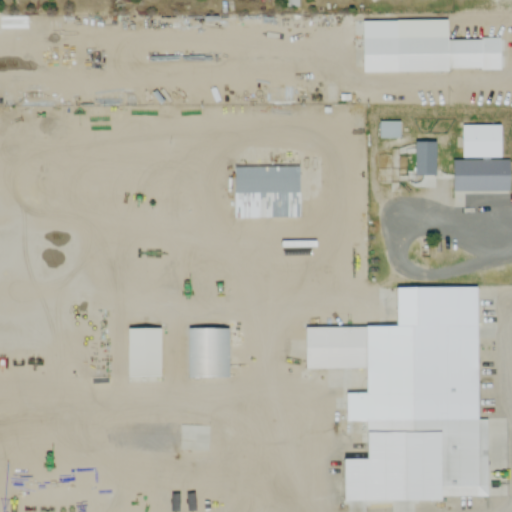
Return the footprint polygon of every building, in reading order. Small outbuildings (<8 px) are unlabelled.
[(363,19),(449,19),(449,40),(501,39),(502,69),(361,72),(363,19)] [(399,123),(378,123),(378,139),(399,139),(399,123)] [(499,126),(460,126),(460,158),(499,158),(499,126)] [(295,166),(231,166),(232,219),(296,219),(295,166)] [(394,289),(476,288),(476,419),(344,421),(344,394),(365,393),(365,367),(305,368),(305,327),(394,327),(394,289)] [(126,378),(144,378),(144,343),(159,343),(159,330),(126,330),(126,378)] [(186,378),(229,378),(229,330),(186,330),(186,378)] [(180,451),(210,451),(210,425),(180,425),(180,451)]
